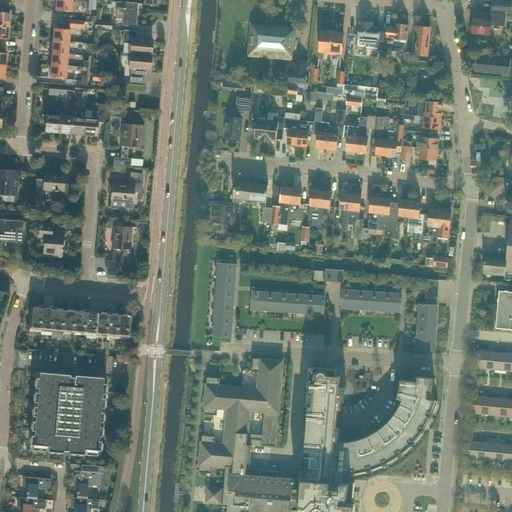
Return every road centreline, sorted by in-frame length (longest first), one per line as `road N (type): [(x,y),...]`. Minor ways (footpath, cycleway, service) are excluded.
road 1 (unclassified): [(160,295),(185,0)]
road 2 (residential): [(472,186),(227,162)]
road 3 (residential): [(458,365),(233,346),(223,354)]
road 4 (residential): [(85,289),(89,160),(20,149)]
road 5 (residential): [(458,365),(472,186)]
road 6 (residential): [(5,434),(10,343),(26,280)]
road 7 (residential): [(465,122),(445,13),(403,2)]
road 8 (residential): [(20,149),(31,0)]
road 9 (unclassified): [(142,511),(154,369)]
road 10 (residential): [(445,496),(458,365)]
